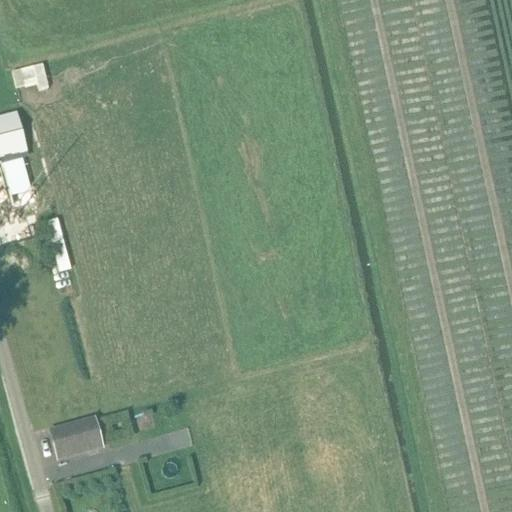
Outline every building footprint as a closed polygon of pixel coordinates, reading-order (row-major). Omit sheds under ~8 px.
[(50,67),(12,69),(14,90),(51,88),(50,67)] [(15,119),(0,123),(0,157),(23,151),(15,119)] [(5,202),(0,203),(0,246),(16,242),(18,242),(15,231),(38,224),(27,185),(33,184),(27,160),(0,167),(0,179),(3,192),(4,192),(7,202),(5,202)] [(61,274),(74,271),(62,219),(48,222),(61,274)] [(98,439),(52,452),(58,475),(105,462),(98,439)]
